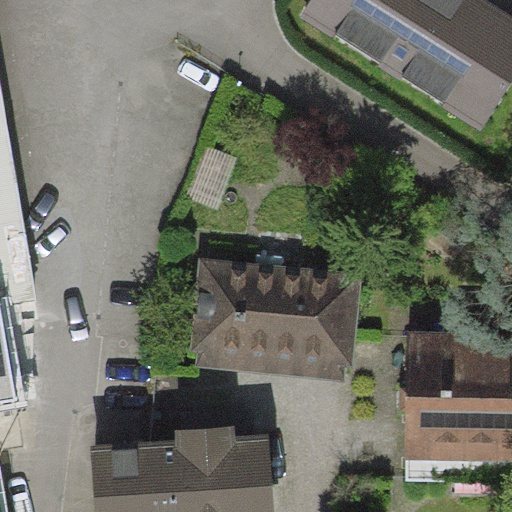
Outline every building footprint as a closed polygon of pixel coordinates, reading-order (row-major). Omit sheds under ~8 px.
[(511,75),(511,20),(478,0),(315,0),(306,15),(482,124),(511,75)] [(0,511),(0,438),(16,436),(10,398),(17,397),(1,305),(35,299),(0,97),(0,511)] [(232,162),(209,153),(192,195),(216,204),(232,162)] [(356,281),(206,266),(198,346),(348,361),(356,281)] [(511,457),(511,337),(410,336),(408,482),(450,482),(451,456),(511,457)] [(268,511),(264,441),(229,443),(228,432),(183,436),(184,447),(95,453),(99,511),(268,511)]
